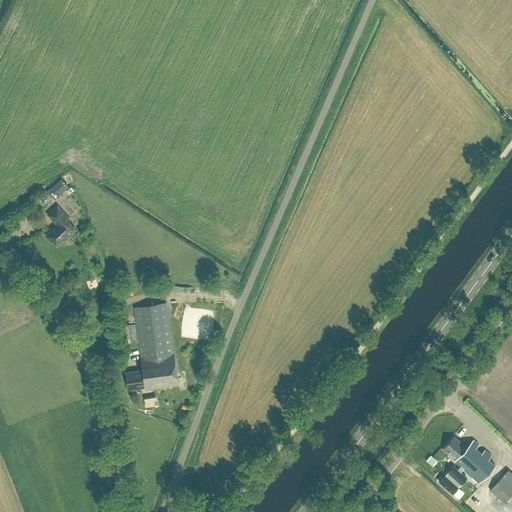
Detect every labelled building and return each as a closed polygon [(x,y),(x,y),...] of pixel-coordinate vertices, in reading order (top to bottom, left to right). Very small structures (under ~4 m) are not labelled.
[(62,192),(55,184),(52,187),(59,195),(62,192)] [(64,239),(75,229),(65,219),(67,217),(57,206),(48,214),(57,225),(46,235),(51,241),(52,240),(56,244),(62,238),(64,239)] [(144,386),(145,389),(178,384),(174,354),(166,302),(134,307),(142,359),(140,359),(142,369),(125,372),(128,389),(144,386)] [(125,335),(131,334),(136,334),(135,323),(129,324),(124,325),(125,335)] [(453,435),(442,448),(455,459),(454,461),(465,471),(469,468),(474,473),(471,476),(478,483),(494,465),(488,459),(491,455),(484,449),(481,453),(475,447),(478,444),(473,439),(466,447),(453,435)] [(489,489),(504,502),(511,492),(511,473),(507,470),(489,489)]
